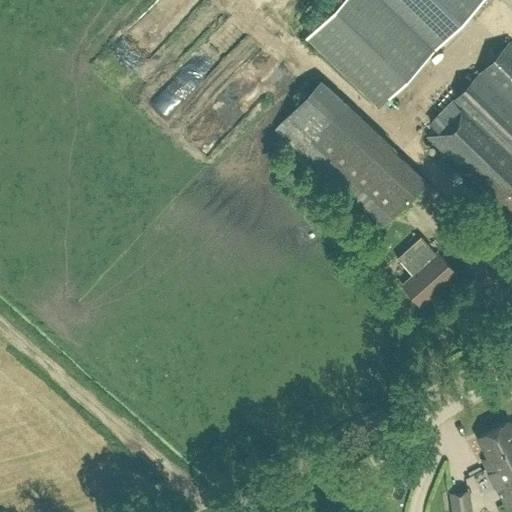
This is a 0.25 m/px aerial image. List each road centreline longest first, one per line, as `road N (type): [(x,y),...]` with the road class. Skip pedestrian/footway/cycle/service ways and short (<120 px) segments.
road 1 (tertiary): [(219,511),(511,353)]
road 2 (track): [(213,511),(0,322)]
